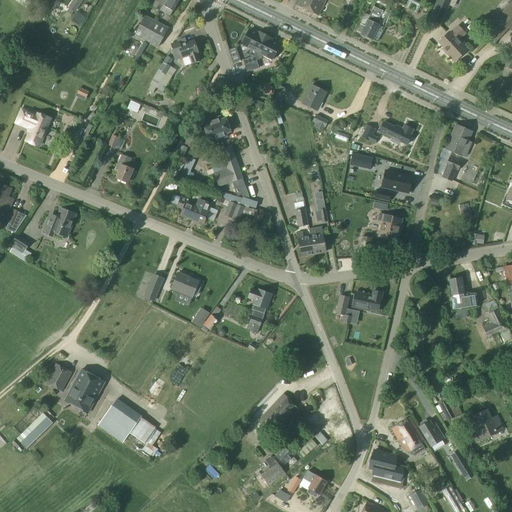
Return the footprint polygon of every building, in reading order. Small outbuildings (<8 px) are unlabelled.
[(74,13),(79,5),(82,0),(81,0),(72,0),(67,8),(71,11),(74,13)] [(159,11),(161,12),(167,0),(156,0),(152,7),(159,11)] [(178,0),(167,0),(161,12),(169,16),(172,11),(172,12),(178,0)] [(324,0),(299,0),(297,6),(317,16),(324,0)] [(359,25),(356,32),(360,34),(360,35),(361,35),(360,37),(367,40),(368,38),(372,40),(375,33),(377,33),(380,28),(378,27),(380,22),(378,21),(386,4),(377,0),(376,0),(371,11),(369,16),(364,14),(359,25)] [(437,0),(433,9),(445,14),(448,6),(451,0),(437,0)] [(493,45),(511,24),(511,0),(481,34),(493,45)] [(146,16),(137,31),(142,34),(140,38),(139,38),(145,41),(156,22),(146,16)] [(167,28),(156,22),(145,41),(156,47),(167,28)] [(449,32),(438,43),(446,52),(445,54),(454,63),(469,49),(460,39),(465,35),(457,26),(450,33),(449,32)] [(255,56),(265,36),(258,33),(257,35),(249,30),(245,37),(244,36),(240,43),(242,43),(241,45),(250,49),(248,53),(250,58),(242,60),(244,66),(256,62),(255,61),(256,60),(255,56)] [(256,62),(244,66),(246,73),(258,69),(256,61),(261,59),(263,56),(271,60),(272,59),(274,59),(277,53),(275,52),(279,45),(270,41),(271,39),(265,36),(255,56),(256,60),(255,61),(256,62)] [(182,38),(176,40),(177,43),(170,45),(174,55),(180,53),(182,59),(188,56),(191,64),(200,61),(197,53),(198,53),(197,51),(199,51),(197,45),(195,46),(193,41),(184,44),(182,38)] [(171,60),(167,57),(157,73),(150,85),(147,91),(152,94),(155,89),(162,92),(170,77),(166,74),(170,67),(168,66),(171,60)] [(260,84),(261,96),(271,95),(270,83),(260,84)] [(278,86),(273,99),(272,99),(281,103),(287,90),(278,86)] [(325,93),(311,86),(302,104),(316,111),(325,93)] [(76,94),(86,98),(88,92),(79,88),(76,94)] [(147,93),(146,97),(156,101),(157,96),(147,93)] [(134,96),(130,103),(139,107),(143,100),(134,96)] [(12,124),(29,132),(25,141),(38,147),(51,117),(36,111),(34,114),(19,108),(12,124)] [(327,122),(315,116),(312,122),(315,123),(313,127),(321,131),(323,127),(324,128),(327,122)] [(203,126),(206,133),(228,125),(225,118),(221,120),(220,117),(206,121),(207,125),(203,126)] [(394,128),(383,123),(379,132),(406,145),(411,136),(410,135),(412,130),(404,126),(402,130),(395,126),(394,128)] [(228,125),(206,133),(208,140),(212,139),(213,142),(227,137),(226,134),(230,132),(228,125)] [(456,125),(445,149),(458,155),(461,156),(471,132),(456,125)] [(373,129),(367,126),(361,140),(366,142),(367,140),(368,141),(374,143),(376,139),(370,136),(373,129)] [(193,140),(198,133),(191,129),(187,136),(193,140)] [(118,139),(111,136),(107,145),(114,148),(118,139)] [(186,148),(181,146),(178,153),(183,156),(186,148)] [(248,197),(242,179),(230,147),(220,150),(223,159),(209,163),(218,187),(231,182),(237,199),(241,198),(242,199),(248,197)] [(349,164),(368,169),(371,158),(352,153),(349,164)] [(118,171),(115,178),(127,183),(132,170),(127,167),(130,159),(123,156),(122,161),(119,160),(115,170),(118,171)] [(191,168),(195,160),(190,158),(186,165),(191,168)] [(446,166),(443,172),(441,177),(451,182),(456,171),(457,171),(461,163),(449,158),(445,166),(446,166)] [(385,171),(381,188),(407,194),(411,177),(385,171)] [(167,183),(179,186),(180,178),(168,176),(167,183)] [(0,184),(0,212),(7,216),(12,202),(7,199),(11,189),(0,184)] [(367,195),(368,188),(359,186),(357,193),(367,195)] [(376,191),(374,198),(389,202),(390,194),(376,191)] [(294,194),(296,203),(303,201),(301,192),(294,194)] [(180,198),(172,195),(169,202),(177,205),(180,198)] [(199,200),(196,206),(186,202),(187,199),(181,196),(177,208),(182,210),(180,215),(203,225),(211,205),(199,200)] [(223,204),(225,199),(217,196),(215,201),(223,204)] [(236,205),(229,202),(224,216),(231,218),(236,205)] [(471,218),(467,203),(458,205),(462,220),(471,218)] [(242,214),(256,217),(257,210),(243,207),(242,214)] [(56,221),(49,218),(43,233),(52,237),(54,232),(66,237),(75,215),(61,209),(56,221)] [(304,209),(294,211),(297,227),(307,225),(304,209)] [(19,228),(24,217),(18,214),(19,213),(13,210),(8,223),(8,224),(5,230),(15,234),(19,228)] [(401,220),(378,214),(376,223),(380,224),(378,237),(397,242),(401,220)] [(325,252),(322,234),(321,227),(308,230),(310,237),(313,254),(325,252)] [(310,237),(308,237),(302,238),(301,233),(296,234),(300,257),(313,254),(310,237)] [(17,237),(11,247),(22,254),(28,243),(17,237)] [(371,239),(361,237),(357,263),(367,265),(371,239)] [(511,266),(503,268),(508,292),(510,304),(511,303),(511,266)] [(187,277),(177,273),(171,289),(192,298),(198,283),(186,278),(187,277)] [(460,278),(449,280),(452,300),(449,301),(451,310),(473,306),(472,297),(464,298),(460,278)] [(149,284),(143,298),(154,303),(160,288),(149,284)] [(255,334),(258,327),(265,309),(270,295),(258,290),(258,291),(251,289),(247,298),(254,301),(253,305),(252,309),(254,310),(246,330),(255,334)] [(355,293),(352,307),(366,311),(367,308),(378,311),(380,300),(379,300),(381,294),(373,292),(371,299),(369,298),(369,296),(355,293)] [(339,296),(335,314),(344,316),(346,308),(348,298),(339,296)] [(202,309),(194,320),(201,325),(208,314),(202,309)] [(511,338),(508,330),(498,310),(486,315),(490,324),(481,328),(488,340),(491,348),(511,338)] [(210,315),(202,326),(209,331),(218,320),(210,315)] [(344,316),(342,324),(349,325),(351,317),(344,316)] [(370,340),(384,341),(385,321),(371,320),(370,340)] [(181,376),(198,354),(187,346),(170,368),(181,376)] [(71,373),(55,364),(45,383),(61,392),(71,373)] [(64,401),(76,407),(92,376),(81,370),(64,401)] [(104,382),(92,376),(76,407),(87,414),(104,382)] [(285,403),(288,400),(282,394),(256,422),(264,429),(268,425),(276,416),(276,414),(286,405),(285,403)] [(453,397),(446,401),(438,405),(447,421),(461,413),(453,397)] [(276,416),(268,425),(280,436),(287,428),(283,425),(297,410),(288,400),(285,403),(286,405),(276,414),(276,416)] [(116,402),(106,416),(97,428),(122,445),(141,419),(116,402)] [(485,411),(472,417),(464,420),(474,442),(501,430),(496,417),(489,420),(485,411)] [(409,418),(391,429),(405,453),(410,451),(413,456),(424,450),(421,444),(423,442),(409,418)] [(52,424),(47,419),(20,444),(26,449),(38,438),(52,424)] [(430,425),(428,421),(426,422),(424,421),(419,424),(419,426),(418,427),(431,448),(444,440),(434,423),(430,425)] [(323,427),(317,431),(323,440),(329,436),(323,427)] [(283,447),(274,439),(266,447),(275,456),(274,456),(284,465),(292,456),(283,447)] [(311,440),(306,444),(297,452),(303,458),(311,450),(316,446),(311,440)] [(399,468),(391,466),(393,458),(381,455),(382,453),(373,451),(369,469),(377,471),(376,475),(384,477),(385,472),(397,475),(399,468)] [(455,463),(459,470),(467,465),(458,451),(453,454),(457,461),(455,463)] [(281,468),(274,460),(271,455),(264,461),(270,469),(265,472),(260,476),(264,481),(268,486),(285,473),(281,468)] [(315,476),(315,477),(309,473),(306,479),(311,483),(308,488),(308,489),(306,492),(315,498),(318,494),(318,495),(325,482),(315,476)] [(281,485),(276,492),(287,499),(291,491),(281,485)] [(451,489),(444,493),(453,509),(460,505),(451,489)] [(417,511),(428,505),(420,490),(409,497),(417,511)] [(385,511),(367,502),(361,511),(385,511)] [(92,503),(84,509),(86,511),(90,511),(95,508),(92,503)]
